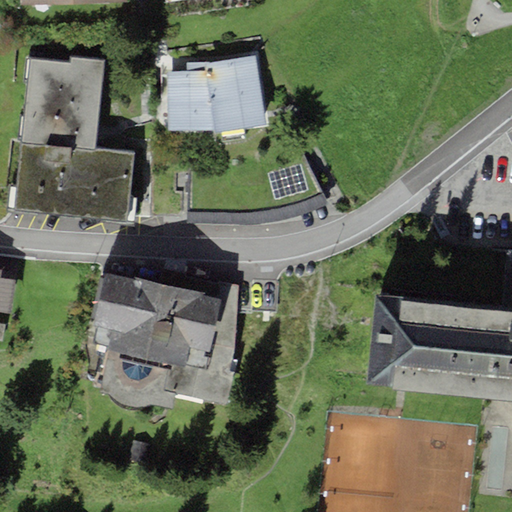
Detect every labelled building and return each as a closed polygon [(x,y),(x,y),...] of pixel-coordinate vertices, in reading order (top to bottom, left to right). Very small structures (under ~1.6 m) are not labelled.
[(255,57),(205,64),(206,71),(215,129),(216,133),(267,124),(255,57)] [(14,209),(127,222),(135,151),(95,146),(104,66),(31,58),(14,209)] [(169,130),(215,129),(206,71),(168,70),(169,130)] [(240,143),(189,147),(188,211),(207,212),(233,212),(261,210),(292,203),(323,193),(291,129),(240,143)] [(504,301),(375,287),(365,381),(511,397),(511,251),(510,251),(504,301)] [(202,277),(145,264),(142,281),(104,273),(92,324),(112,329),(108,348),(119,351),(118,357),(108,354),(101,392),(109,394),(113,400),(120,405),(136,407),(144,406),(149,404),(172,408),(176,394),(163,390),(167,368),(171,369),(173,363),(185,365),(189,346),(208,350),(220,297),(198,292),(202,277)] [(16,280),(0,277),(0,278),(0,312),(10,314),(16,280)]
